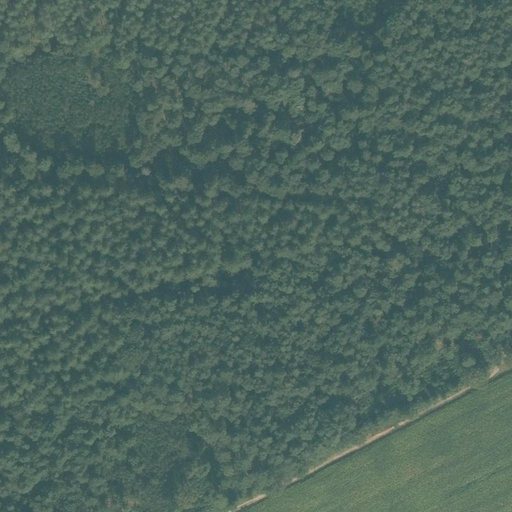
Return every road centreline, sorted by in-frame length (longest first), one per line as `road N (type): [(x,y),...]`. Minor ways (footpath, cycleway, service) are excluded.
road 1 (track): [(0,431),(128,387),(128,291),(339,243),(429,234),(481,207),(511,170)]
road 2 (track): [(366,77),(344,202),(0,175)]
road 3 (track): [(511,339),(489,376),(230,511)]
road 4 (track): [(511,93),(366,77),(357,67),(283,55),(277,32),(284,0)]
road 5 (track): [(0,39),(283,55)]
road 6 (track): [(128,291),(0,320)]
